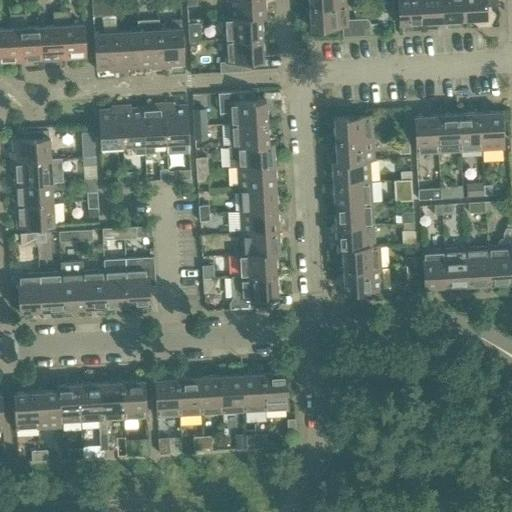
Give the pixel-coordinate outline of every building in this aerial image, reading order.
[(92,0),(93,17),(114,15),(112,0),(92,0)] [(261,16),(261,17),(266,17),(264,0),(227,0),(228,17),(228,18),(261,16)] [(397,0),(399,23),(422,22),(420,0),(397,0)] [(420,0),(422,22),(443,21),(442,0),(420,0)] [(442,0),(443,21),(467,19),(466,0),(442,0)] [(466,0),(467,19),(487,18),(486,6),(498,6),(497,0),(466,0)] [(393,1),(384,2),(384,10),(394,9),(393,1)] [(349,26),(348,19),(347,4),(310,6),(311,29),(343,27),(349,26)] [(43,60),(64,59),(61,11),(53,12),(54,26),(40,27),(43,60)] [(61,11),(64,59),(86,57),(85,24),(70,25),(69,11),(61,11)] [(43,60),(40,27),(27,27),(26,13),(18,14),(21,61),(43,60)] [(0,62),(21,61),(18,14),(10,14),(11,28),(0,29),(0,62)] [(262,39),(261,17),(261,16),(228,18),(228,17),(224,17),(225,41),(262,39)] [(367,18),(348,19),(349,26),(343,27),(343,36),(370,34),(370,21),(367,18)] [(140,67),(162,66),(159,29),(159,19),(138,20),(139,30),(137,30),(140,67)] [(162,66),(184,65),(182,28),(181,19),(172,20),(173,28),(159,29),(162,66)] [(189,43),(199,42),(199,41),(202,40),(201,23),(188,23),(189,43)] [(118,69),(140,67),(137,30),(116,32),(118,69)] [(96,70),(118,69),(116,32),(94,33),(96,70)] [(262,39),(225,41),(226,62),(220,62),(221,73),(251,71),(250,61),(263,60),(262,39)] [(230,123),(267,121),(266,100),(254,100),(253,91),(218,93),(220,113),(229,113),(230,123)] [(187,105),(164,106),(166,143),(167,153),(190,151),(189,142),(188,126),(187,105)] [(145,153),(155,153),(155,144),(166,143),(164,106),(142,107),(145,153)] [(136,154),(145,153),(142,107),(122,108),(124,146),(124,147),(135,147),(136,154)] [(101,147),(124,146),(122,108),(99,110),(101,147)] [(203,108),(193,109),(194,125),(204,125),(203,108)] [(480,113),(482,150),(504,148),(502,111),(480,113)] [(461,151),(482,150),(480,113),(459,114),(461,151)] [(438,152),(461,151),(459,114),(436,115),(438,152)] [(336,139),(373,136),(372,115),(334,117),(336,139)] [(416,154),(438,152),(436,115),(414,116),(416,154)] [(269,144),(269,143),(267,121),(230,123),(232,147),(236,147),(236,146),(269,144)] [(204,125),(194,125),(195,142),(205,142),(204,125)] [(51,160),(51,158),(49,137),(48,131),(24,132),(25,138),(12,139),(13,162),(51,160)] [(409,134),(399,135),(400,153),(410,153),(409,134)] [(369,159),(369,161),(374,160),(373,136),(336,139),(337,161),(369,159)] [(237,167),(275,165),(273,142),(269,143),(269,144),(236,146),(236,147),(232,147),(227,147),(228,166),(237,165),(237,167)] [(94,144),(82,145),(82,156),(94,155),(94,144)] [(52,181),(63,180),(62,157),(51,158),(51,160),(13,162),(15,184),(52,181)] [(96,157),(85,157),(86,166),(96,165),(96,157)] [(207,169),(208,169),(208,157),(196,157),(196,162),(197,170),(207,169)] [(371,181),(369,161),(369,159),(337,161),(332,161),(334,183),(371,181)] [(239,188),(276,186),(275,165),(237,167),(239,188)] [(197,170),(197,181),(209,180),(208,169),(207,169),(197,170)] [(161,180),(168,180),(168,170),(160,170),(161,180)] [(402,179),(411,179),(411,170),(401,171),(402,179)] [(133,172),(126,172),(126,182),(139,182),(138,171),(133,172)] [(118,183),(126,182),(126,172),(117,173),(118,183)] [(402,179),(394,180),(395,201),(412,200),(411,179),(402,179)] [(16,205),(53,203),(52,181),(15,184),(16,205)] [(335,204),(372,202),(371,181),(334,183),(335,204)] [(466,183),(467,196),(492,195),(491,184),(483,185),(483,182),(466,183)] [(440,186),(440,187),(441,198),(462,196),(461,185),(440,186)] [(240,211),(277,209),(276,186),(239,188),(240,211)] [(419,199),(441,198),(440,187),(418,189),(419,199)] [(88,200),(98,200),(97,192),(87,193),(88,200)] [(88,209),(98,208),(99,208),(98,200),(88,200),(88,209)] [(485,201),(486,211),(493,211),(493,200),(485,201)] [(469,212),(486,211),(485,201),(469,202),(469,212)] [(336,227),(373,225),(372,202),(335,204),(336,227)] [(53,203),(16,205),(17,227),(55,225),(53,203)] [(441,203),(441,214),(454,213),(454,203),(441,203)] [(199,213),(210,213),(209,204),(199,205),(199,213)] [(241,232),(278,230),(277,209),(240,211),(241,232)] [(404,223),(414,223),(414,213),(403,214),(404,223)] [(375,245),(373,225),(336,227),(338,249),(342,249),(342,247),(375,245)] [(122,227),(123,238),(137,237),(136,226),(122,227)] [(103,239),(123,238),(122,227),(103,228),(103,239)] [(488,246),(490,283),(511,282),(511,278),(510,252),(511,252),(511,228),(507,229),(504,233),(504,239),(501,239),(498,242),(499,246),(488,246)] [(69,240),(81,240),(80,229),(69,230),(69,240)] [(80,229),(81,240),(93,239),(92,229),(80,229)] [(275,252),(275,253),(280,253),(278,230),(241,232),(242,253),(242,254),(275,252)] [(415,230),(401,230),(402,243),(415,243),(415,230)] [(37,232),(37,242),(45,241),(45,231),(37,232)] [(37,245),(37,242),(37,232),(21,232),(21,245),(37,245)] [(344,269),(381,267),(379,245),(375,245),(342,247),(342,249),(344,269)] [(468,285),(490,283),(488,246),(466,248),(468,285)] [(446,286),(468,285),(466,248),(443,249),(446,286)] [(424,287),(446,286),(443,249),(422,250),(424,287)] [(276,274),(275,253),(275,252),(242,254),(242,253),(238,253),(239,276),(233,276),(276,274)] [(124,258),(127,305),(151,304),(149,285),(156,285),(154,256),(124,258)] [(406,265),(416,264),(416,257),(406,257),(406,265)] [(106,306),(127,305),(124,258),(103,259),(104,269),(103,269),(106,306)] [(83,271),(82,260),(61,261),(61,272),(63,309),(85,308),(83,271)] [(416,264),(406,265),(407,273),(417,272),(416,264)] [(381,267),(344,269),(345,292),(374,290),(375,300),(391,299),(390,289),(382,289),(381,267)] [(85,308),(106,306),(103,269),(83,271),(85,308)] [(213,269),(203,270),(203,278),(213,278),(213,269)] [(42,310),(63,309),(61,272),(40,273),(42,310)] [(19,312),(42,310),(40,273),(17,274),(19,312)] [(276,274),(233,276),(234,298),(231,303),(231,309),(266,307),(266,297),(278,296),(276,274)] [(213,278),(203,278),(204,292),(214,292),(213,278)] [(264,373),(266,410),(288,409),(286,372),(264,373)] [(244,412),(266,410),(264,373),(241,374),(244,412)] [(223,413),(244,412),(241,374),(221,376),(223,413)] [(201,414),(223,413),(221,376),(199,377),(201,414)] [(178,415),(201,414),(199,377),(176,378),(178,415)] [(157,417),(178,415),(176,378),(155,380),(157,417)] [(123,382),(125,419),(147,417),(145,380),(123,382)] [(103,420),(107,420),(125,419),(123,382),(100,383),(103,420)] [(99,420),(103,420),(100,383),(79,384),(81,421),(99,420)] [(60,422),(61,422),(81,421),(79,384),(57,385),(57,390),(58,390),(60,422)] [(61,427),(61,422),(60,422),(58,390),(57,390),(35,391),(37,429),(61,427)] [(16,430),(37,429),(35,391),(14,393),(16,430)] [(100,435),(107,434),(107,420),(103,420),(99,420),(100,435)] [(235,434),(236,448),(246,448),(245,434),(245,433),(235,434)] [(245,434),(246,448),(267,446),(267,433),(245,434)] [(107,434),(100,435),(100,449),(108,449),(107,434)] [(211,435),(202,436),(203,448),(212,447),(211,435)] [(202,436),(193,436),(194,448),(203,448),(202,436)] [(158,438),(159,453),(170,452),(169,437),(158,438)] [(140,455),(149,454),(149,439),(139,440),(140,455)] [(67,448),(68,458),(83,458),(83,447),(67,448)] [(38,450),(39,461),(48,460),(48,450),(38,450)]
